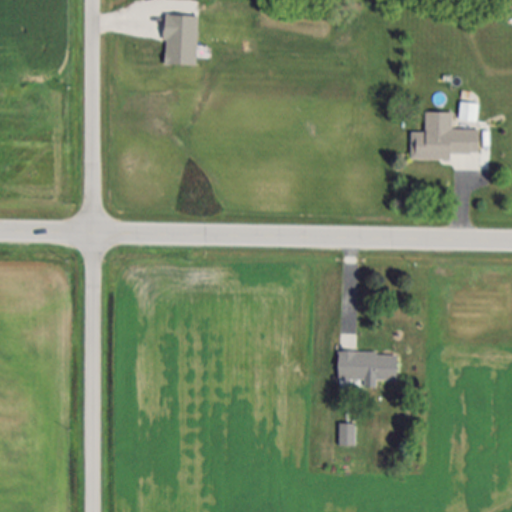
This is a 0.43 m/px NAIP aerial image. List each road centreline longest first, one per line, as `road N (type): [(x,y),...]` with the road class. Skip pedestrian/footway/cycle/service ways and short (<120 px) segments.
road 1 (secondary): [(511,241),(0,232)]
road 2 (residential): [(94,511),(94,234)]
road 3 (residential): [(94,234),(93,0)]
